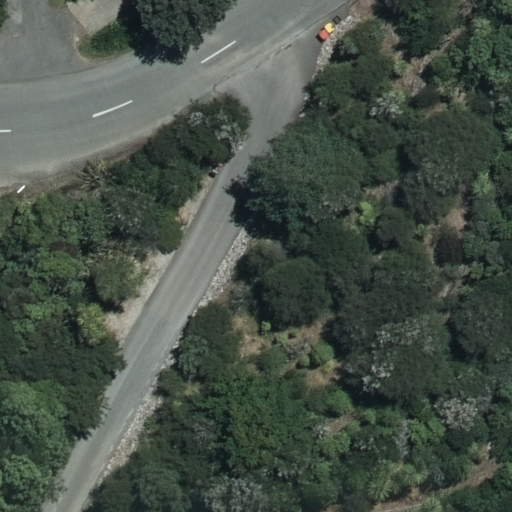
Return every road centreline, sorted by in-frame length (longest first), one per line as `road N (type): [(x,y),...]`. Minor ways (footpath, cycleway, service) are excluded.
road 1 (track): [(280,11),(261,130),(74,511)]
road 2 (unclassified): [(0,131),(91,118),(172,83),(295,0)]
